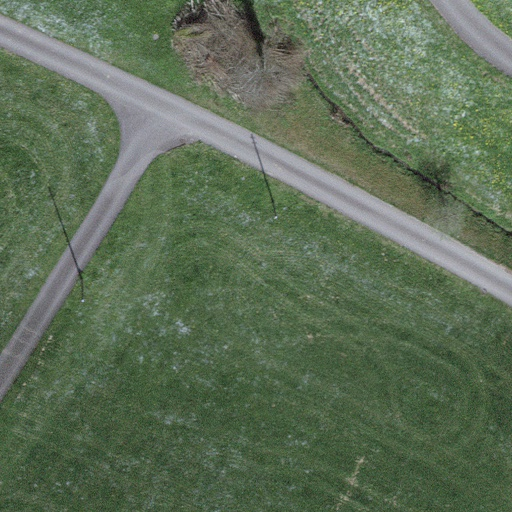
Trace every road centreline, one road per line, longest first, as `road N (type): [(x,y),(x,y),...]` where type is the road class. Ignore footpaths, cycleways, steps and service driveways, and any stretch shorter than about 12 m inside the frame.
road 1 (track): [(0,30),(164,105),(511,289)]
road 2 (track): [(164,105),(0,385)]
